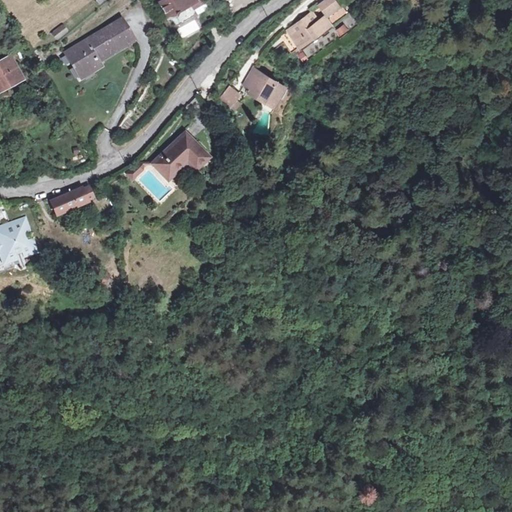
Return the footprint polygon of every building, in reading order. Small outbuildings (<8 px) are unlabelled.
[(160,0),(170,17),(189,4),(192,9),(202,2),(200,0),(160,0)] [(345,5),(341,0),(333,0),(327,5),(333,14),(345,5)] [(285,37),(297,53),(337,24),(330,16),(323,21),(317,13),(285,37)] [(61,52),(78,78),(100,63),(98,59),(131,38),(117,16),(61,52)] [(343,20),(335,26),(340,33),(348,27),(343,20)] [(57,40),(68,31),(63,24),(51,33),(57,40)] [(0,58),(0,85),(17,75),(5,55),(0,58)] [(250,87),(271,99),(267,106),(277,111),(289,90),(259,71),(250,87)] [(225,97),(244,108),(248,101),(243,98),(246,92),(233,85),(225,97)] [(157,169),(171,185),(189,169),(201,180),(220,162),(195,135),(157,169)] [(131,173),(136,180),(138,178),(145,171),(146,163),(143,163),(131,173)] [(89,186),(81,191),(89,207),(97,203),(89,186)] [(89,207),(81,191),(49,204),(56,220),(89,207)] [(22,255),(23,258),(34,254),(23,225),(0,234),(0,254),(2,254),(6,265),(16,261),(15,258),(22,255)] [(15,258),(16,261),(21,274),(28,271),(23,258),(22,255),(15,258)]
